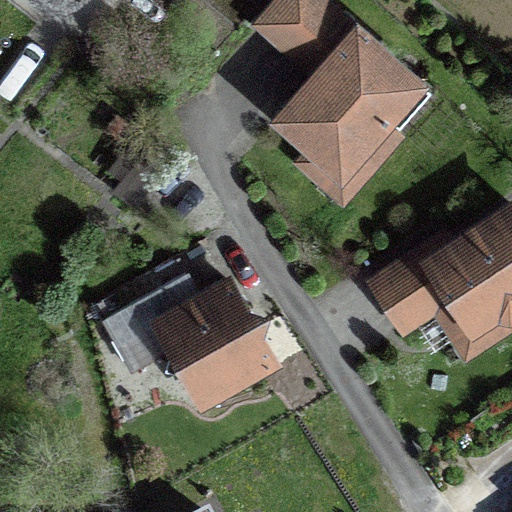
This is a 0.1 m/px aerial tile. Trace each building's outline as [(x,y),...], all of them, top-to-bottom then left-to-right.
[(178,0),(169,12),(213,52),(258,0),(178,0)] [(396,129),(427,93),(354,29),(351,32),(314,0),(278,0),(258,24),(301,62),(306,56),(320,68),(276,118),(338,172),(384,119),(396,129)] [(124,181),(113,195),(129,207),(172,153),(143,130),(111,170),(124,181)] [(511,213),(508,207),(448,246),(451,250),(429,265),(418,247),(367,281),(400,331),(450,299),(468,327),(492,312),(505,314),(511,309),(511,213)] [(186,377),(198,399),(269,359),(254,333),(259,316),(241,311),(226,284),(156,324),(169,347),(163,370),(186,377)]
